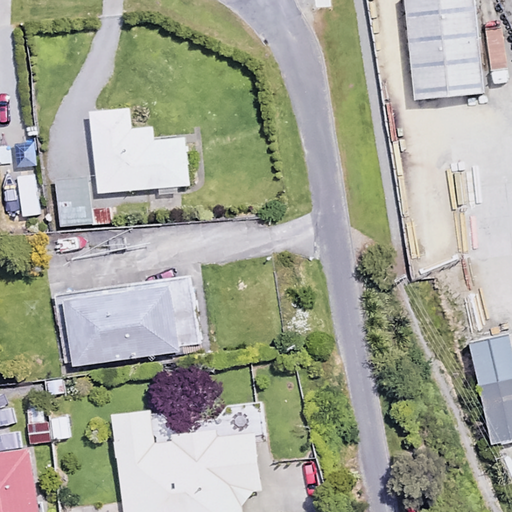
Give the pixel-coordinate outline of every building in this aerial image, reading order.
[(483,0),(409,0),(419,100),(492,93),(483,0)] [(130,107),(91,110),(96,191),(189,185),(186,137),(154,140),(153,126),(132,128),(130,107)] [(109,207),(87,207),(86,178),(53,178),(54,223),(109,222),(109,207)] [(198,348),(190,282),(64,297),(72,363),(198,348)] [(511,436),(511,339),(511,334),(477,341),(496,439),(511,436)] [(154,437),(151,409),(114,413),(122,511),(240,511),(240,504),(252,490),(261,489),(256,428),(154,437)] [(47,418),(49,439),(68,437),(65,413),(47,415),(47,418)] [(49,439),(47,418),(26,420),(28,441),(49,439)] [(0,511),(40,511),(32,448),(0,452),(0,511)]
